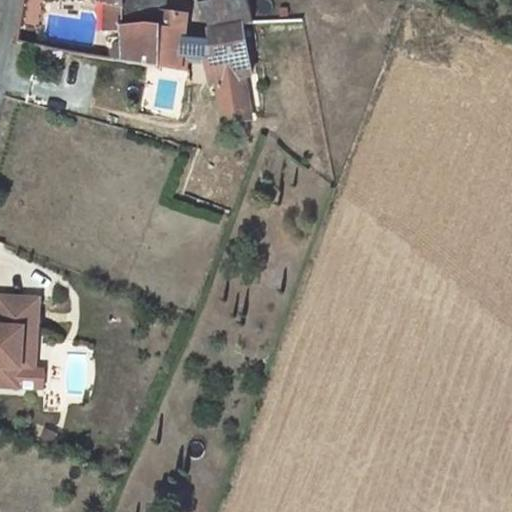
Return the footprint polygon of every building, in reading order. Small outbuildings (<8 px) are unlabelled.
[(109,42),(110,36),(45,24),(48,0),(86,0),(87,8),(112,12),(113,0),(15,0),(7,42),(156,82),(152,41),(109,42)] [(147,27),(144,0),(113,0),(112,12),(110,36),(109,42),(152,41),(156,82),(183,80),(182,60),(171,62),(167,26),(147,27)] [(211,39),(238,36),(250,34),(243,0),(241,0),(199,8),(211,39)] [(245,86),(238,36),(211,39),(216,66),(205,68),(208,91),(214,90),(219,122),(244,118),(239,86),(245,86)] [(0,389),(17,390),(17,369),(41,370),(44,296),(0,294),(0,389)]
